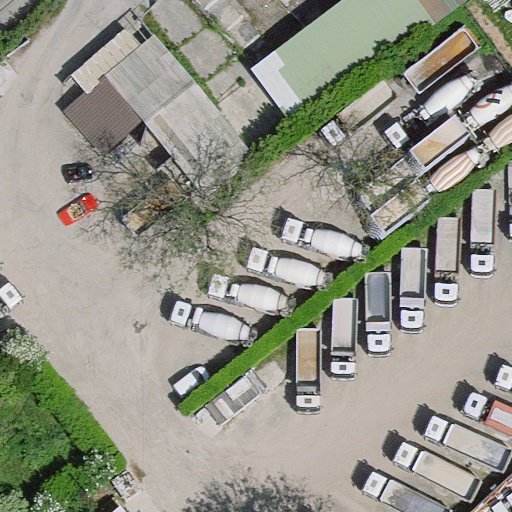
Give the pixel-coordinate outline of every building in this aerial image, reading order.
[(414,0),(349,0),(252,73),(296,132),(436,29),(414,0)] [(414,0),(436,29),(474,0),(414,0)] [(153,38),(137,18),(89,59),(104,78),(153,38)] [(153,38),(104,78),(144,127),(193,87),(153,38)] [(193,87),(144,127),(205,201),(254,161),(193,87)] [(394,140),(365,102),(278,166),(318,220),(358,191),(346,175),(394,140)] [(511,176),(482,196),(495,217),(511,206),(511,176)] [(0,384),(0,407),(11,398),(2,387),(0,384)] [(511,385),(475,420),(511,459),(511,385)] [(167,487),(137,511),(205,511),(199,505),(194,509),(190,504),(185,508),(167,487)]
